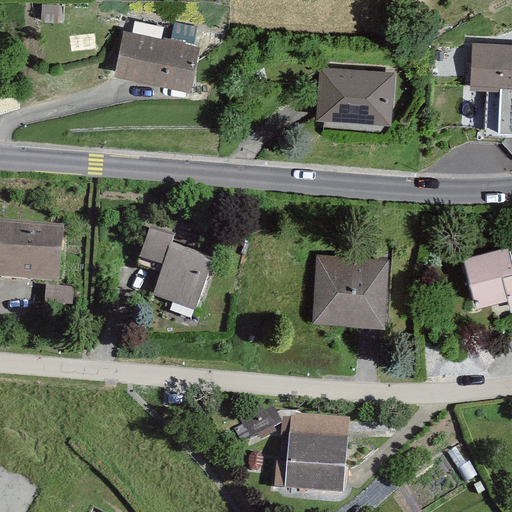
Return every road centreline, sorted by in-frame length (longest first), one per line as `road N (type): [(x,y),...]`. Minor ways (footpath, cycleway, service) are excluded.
road 1 (tertiary): [(511,191),(465,195),(0,157)]
road 2 (residential): [(511,385),(378,393),(0,362)]
